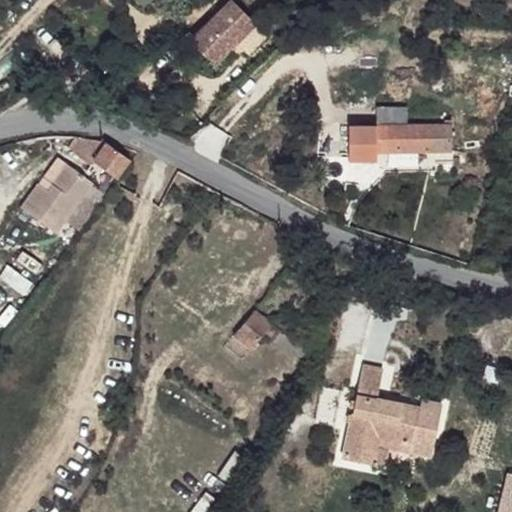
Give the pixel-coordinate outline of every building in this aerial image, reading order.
[(219,64),(258,19),(235,0),(220,0),(188,37),(219,64)] [(400,109),(375,109),(375,123),(400,123),(400,109)] [(400,123),(375,123),(375,150),(450,151),(450,124),(448,124),(448,119),(442,119),(442,124),(400,123)] [(375,123),(347,123),(346,159),(374,160),(375,150),(375,123)] [(105,141),(75,137),(65,149),(87,164),(90,161),(103,144),(105,141)] [(125,160),(103,144),(90,161),(112,178),(125,160)] [(18,212),(42,228),(79,177),(63,166),(45,193),(34,186),(18,212)] [(90,183),(79,177),(42,228),(54,236),(90,183)] [(281,334),(255,311),(233,337),(251,350),(266,334),(276,341),(281,334)] [(310,350),(281,334),(276,341),(274,343),(293,355),(306,356),(310,350)] [(389,368),(368,362),(357,406),(354,405),(339,465),(369,473),(379,437),(410,445),(409,451),(435,458),(449,403),(425,398),(421,408),(382,398),(389,368)] [(511,511),(511,470),(503,468),(494,511),(511,511)]
